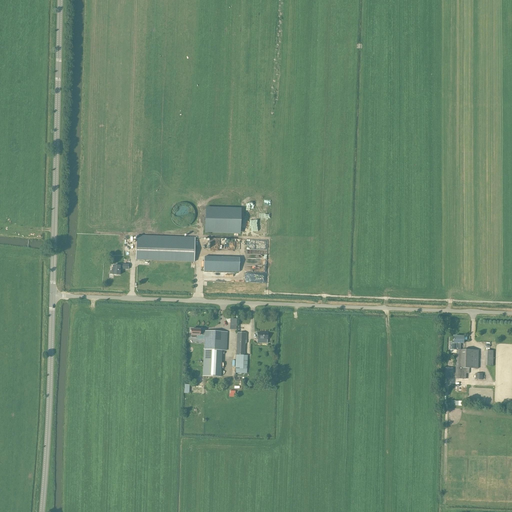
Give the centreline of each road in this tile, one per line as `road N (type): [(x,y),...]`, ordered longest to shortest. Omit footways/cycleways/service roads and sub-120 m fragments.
road 1 (unclassified): [(52,295),(511,313)]
road 2 (tertiary): [(52,295),(59,0)]
road 3 (tertiary): [(41,511),(52,295)]
